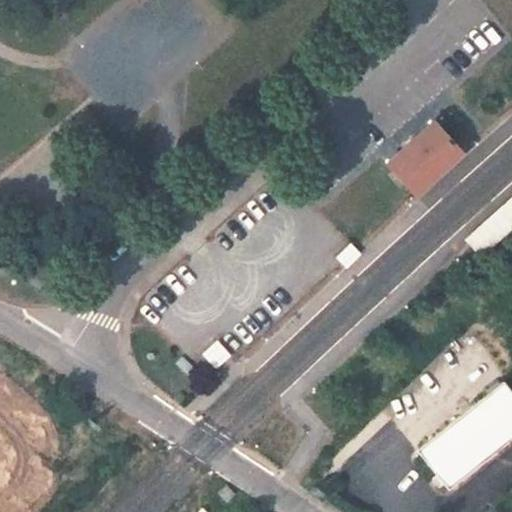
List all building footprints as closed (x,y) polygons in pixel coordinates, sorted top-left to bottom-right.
[(457,153),(435,128),(412,147),(392,166),(399,174),(395,178),(406,190),(409,187),(418,196),(462,158),(457,153)] [(511,202),(463,246),(478,263),(484,259),(511,234),(511,202)] [(348,243),(334,257),(344,268),(359,254),(348,243)] [(216,341),(200,354),(213,370),(229,356),(216,341)] [(511,448),(511,398),(505,389),(419,459),(450,498),(511,448)]
